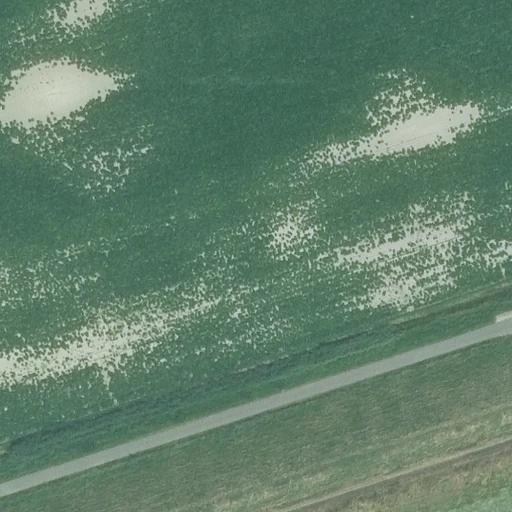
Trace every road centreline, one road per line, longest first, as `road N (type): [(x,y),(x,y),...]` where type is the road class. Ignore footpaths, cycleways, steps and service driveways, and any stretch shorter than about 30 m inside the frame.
road 1 (unclassified): [(0,487),(511,323)]
road 2 (track): [(511,435),(275,511)]
